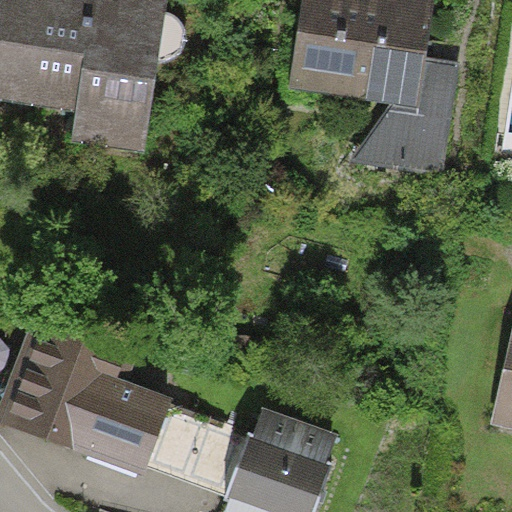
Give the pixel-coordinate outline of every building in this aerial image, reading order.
[(146,158),(159,0),(76,0),(76,7),(1,1),(0,15),(0,112),(81,119),(78,152),(146,158)] [(435,1),(430,0),(306,0),(294,83),(393,98),(383,162),(442,172),(455,87),(422,82),(435,1)] [(46,330),(10,432),(153,481),(189,379),(46,330)] [(511,341),(494,418),(511,422),(511,341)] [(318,511),(338,454),(259,427),(232,509),(239,511),(318,511)]
